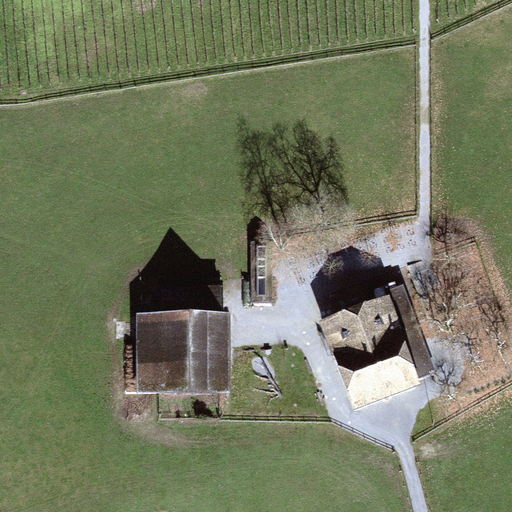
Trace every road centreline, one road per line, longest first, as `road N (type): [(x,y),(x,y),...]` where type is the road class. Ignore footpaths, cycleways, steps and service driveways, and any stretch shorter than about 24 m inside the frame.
road 1 (track): [(426,242),(403,261),(296,294),(342,416),(403,436)]
road 2 (track): [(424,0),(426,242)]
